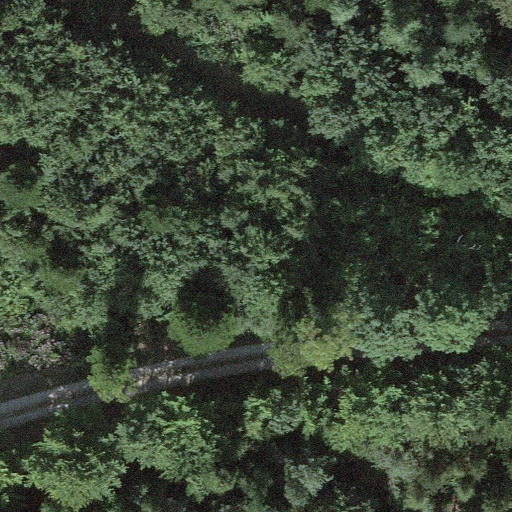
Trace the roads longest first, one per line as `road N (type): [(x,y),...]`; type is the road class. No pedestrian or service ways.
road 1 (track): [(511,205),(373,142),(0,4)]
road 2 (track): [(0,436),(208,363),(511,332)]
